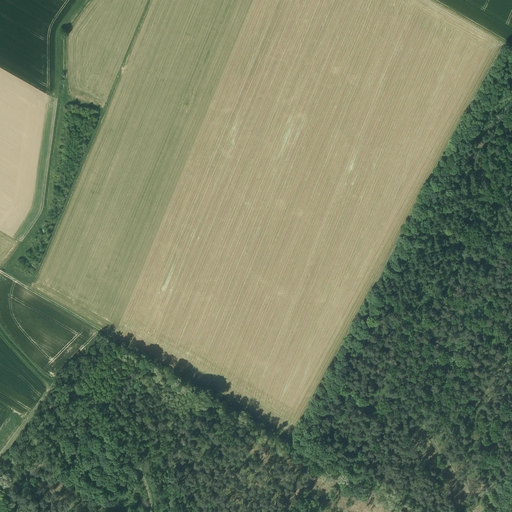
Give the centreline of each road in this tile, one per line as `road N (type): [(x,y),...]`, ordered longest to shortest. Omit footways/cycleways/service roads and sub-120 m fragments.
road 1 (track): [(0,273),(290,440),(503,40)]
road 2 (track): [(29,290),(149,0)]
road 3 (track): [(511,277),(368,486)]
road 4 (track): [(49,389),(87,404),(130,443),(150,511)]
road 5 (track): [(0,457),(49,389),(0,335)]
